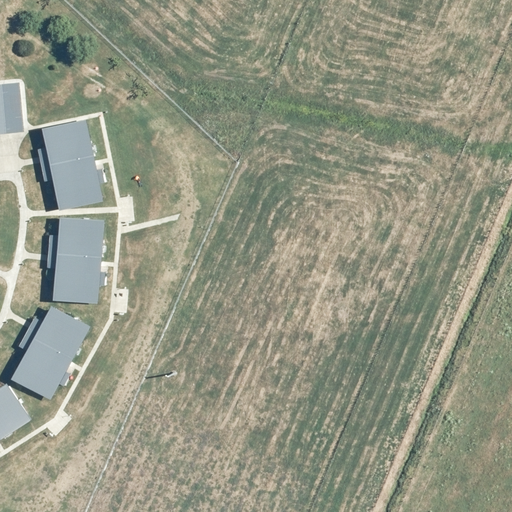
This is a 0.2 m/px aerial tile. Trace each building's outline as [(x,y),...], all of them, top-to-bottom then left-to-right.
[(0,133),(26,131),(22,82),(0,83),(0,133)] [(106,164),(101,165),(93,119),(48,127),(52,146),(42,148),(47,180),(59,178),(65,209),(108,201),(104,182),(109,181),(106,164)] [(108,272),(105,272),(109,218),(66,215),(65,232),(53,231),(50,264),(61,265),(58,298),(102,302),(104,283),(107,283),(108,272)] [(74,373),(70,371),(94,326),(56,306),(46,324),(36,319),(22,345),(32,350),(17,378),(55,399),(62,385),(66,387),(74,373)] [(11,382),(5,387),(0,379),(0,441),(35,419),(11,382)]
